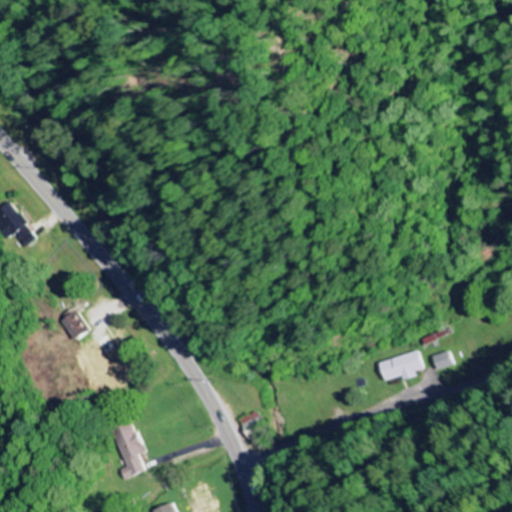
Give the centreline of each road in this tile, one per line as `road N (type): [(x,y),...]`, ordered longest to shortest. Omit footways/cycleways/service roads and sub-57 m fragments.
road 1 (secondary): [(257,511),(226,433),(182,360),(0,141)]
road 2 (residential): [(241,467),(341,423),(511,366)]
